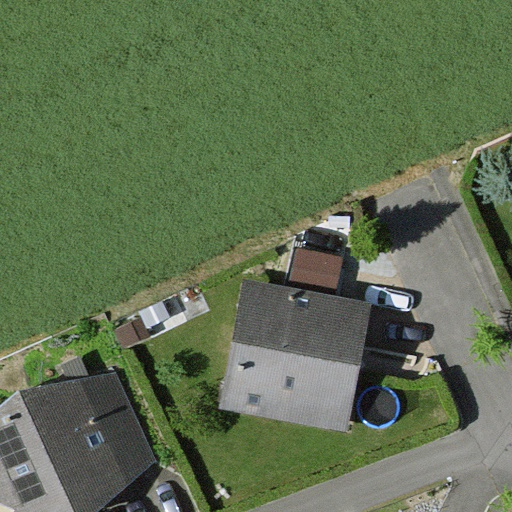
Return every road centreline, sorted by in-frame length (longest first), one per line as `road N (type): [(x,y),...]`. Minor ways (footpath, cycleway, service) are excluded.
road 1 (residential): [(403,193),(508,432)]
road 2 (residential): [(306,511),(508,432)]
